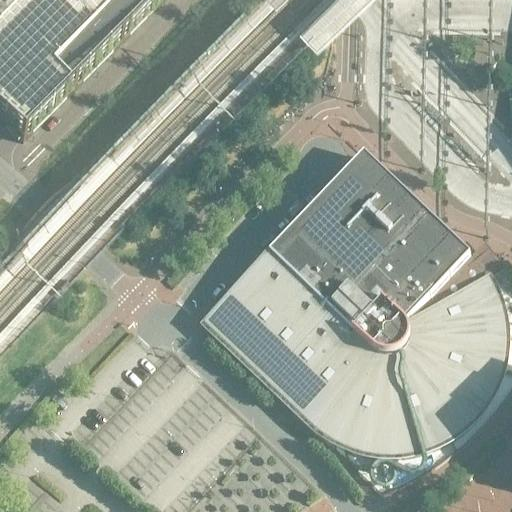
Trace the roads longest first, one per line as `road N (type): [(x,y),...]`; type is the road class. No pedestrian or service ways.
road 1 (residential): [(128,295),(246,407),(337,511)]
road 2 (residential): [(128,295),(0,175)]
road 3 (unknown): [(47,454),(159,327)]
